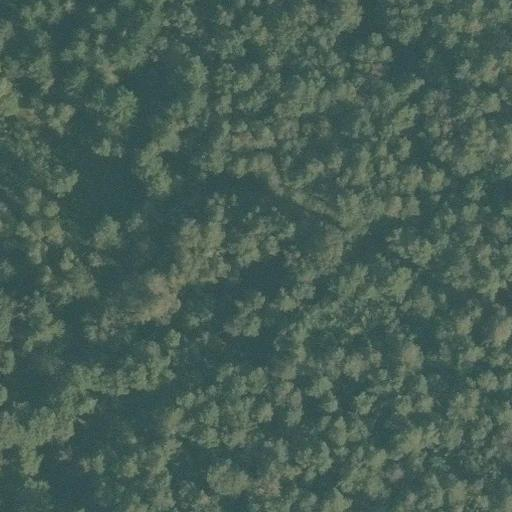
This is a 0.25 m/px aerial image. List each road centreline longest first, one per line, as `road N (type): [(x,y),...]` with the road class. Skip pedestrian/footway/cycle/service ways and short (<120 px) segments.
road 1 (track): [(0,511),(66,368),(137,262),(159,232),(209,206),(271,215),(511,324)]
road 2 (track): [(137,262),(90,251),(0,255)]
